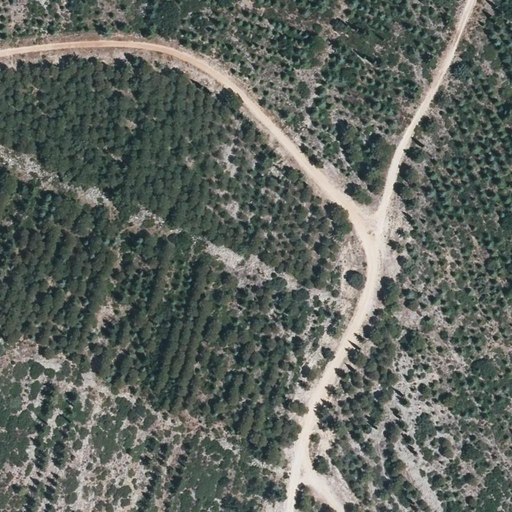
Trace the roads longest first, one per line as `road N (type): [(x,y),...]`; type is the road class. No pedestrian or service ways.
road 1 (track): [(338,511),(296,469),(306,423),(372,276),(357,219),(197,60),(123,42),(0,58)]
road 2 (track): [(472,0),(401,146),(372,276)]
